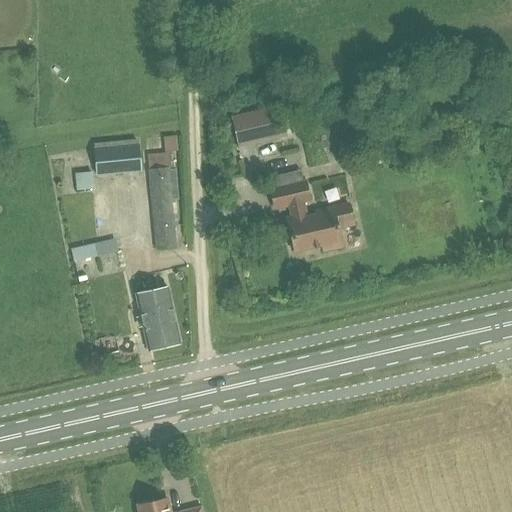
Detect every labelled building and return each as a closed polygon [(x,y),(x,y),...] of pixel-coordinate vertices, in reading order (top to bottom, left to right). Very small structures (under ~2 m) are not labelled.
[(279,104),(230,116),(238,148),(287,136),(279,104)] [(137,139),(94,143),(98,173),(140,169),(137,139)] [(345,147),(331,151),(334,162),(348,158),(345,147)] [(149,170),(157,250),(178,248),(172,168),(149,170)] [(82,175),(86,191),(101,187),(97,171),(82,175)] [(322,244),(323,250),(342,246),(337,224),(353,221),(350,204),(317,211),(318,215),(308,217),(304,201),(310,199),(306,181),(271,189),(275,208),(290,204),(293,217),(287,218),(295,251),(322,244)] [(123,240),(102,241),(103,254),(124,253),(123,240)] [(79,261),(102,259),(101,247),(77,250),(79,261)] [(149,350),(181,343),(169,287),(159,289),(158,284),(145,287),(146,292),(136,294),(149,350)] [(193,470),(182,473),(188,501),(199,498),(193,470)] [(202,511),(201,507),(179,511),(169,511),(167,499),(138,506),(139,511),(202,511)]
